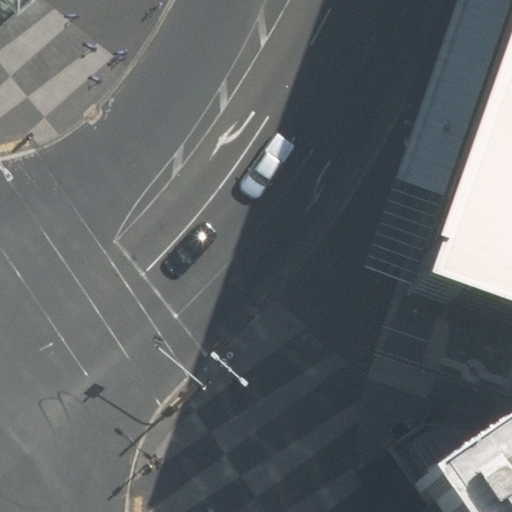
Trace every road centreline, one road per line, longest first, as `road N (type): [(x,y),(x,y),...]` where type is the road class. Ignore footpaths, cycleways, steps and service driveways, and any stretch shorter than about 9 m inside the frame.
road 1 (secondary): [(241,104),(116,247),(0,322)]
road 2 (secondary): [(328,0),(241,104)]
